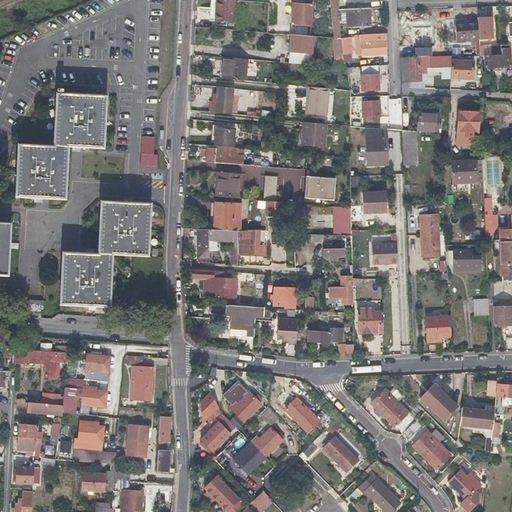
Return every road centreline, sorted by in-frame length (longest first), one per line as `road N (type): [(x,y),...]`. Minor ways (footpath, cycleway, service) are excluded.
road 1 (residential): [(311,371),(511,361)]
road 2 (residential): [(185,0),(173,195)]
road 3 (residential): [(311,371),(441,511)]
road 4 (unknown): [(395,184),(397,367)]
road 5 (residential): [(176,338),(0,322)]
road 6 (residential): [(182,511),(177,352)]
road 7 (residential): [(176,338),(173,195)]
road 8 (residential): [(177,352),(311,371)]
